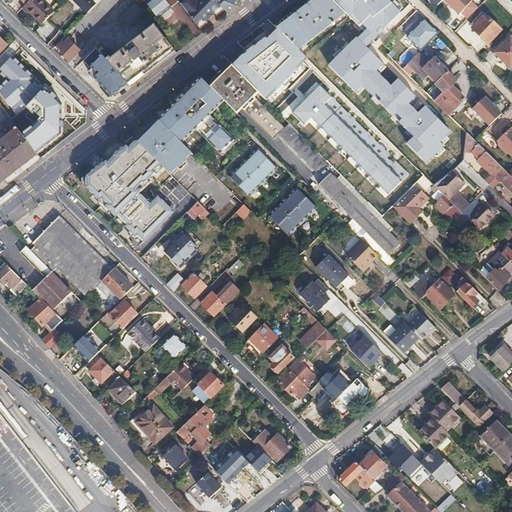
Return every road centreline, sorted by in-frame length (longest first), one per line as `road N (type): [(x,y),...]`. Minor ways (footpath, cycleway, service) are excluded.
road 1 (residential): [(45,174),(324,455)]
road 2 (residential): [(169,511),(42,370)]
road 3 (primary): [(114,120),(258,10)]
road 4 (residential): [(458,353),(324,455)]
road 5 (residential): [(114,120),(0,9)]
road 6 (unclassified): [(417,0),(511,95)]
